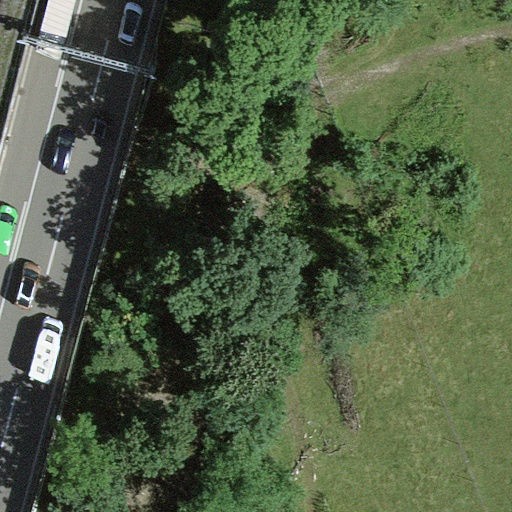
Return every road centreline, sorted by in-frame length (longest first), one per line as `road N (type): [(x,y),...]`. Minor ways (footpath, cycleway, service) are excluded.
road 1 (track): [(511,32),(325,94),(293,121),(272,174),(266,271),(310,511)]
road 2 (motorway): [(0,416),(107,0)]
